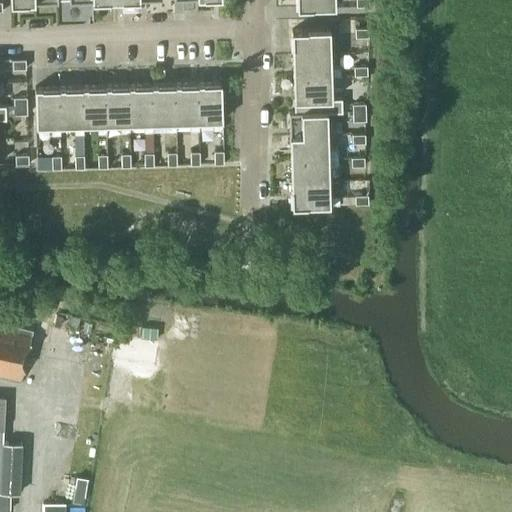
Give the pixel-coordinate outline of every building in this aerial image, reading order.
[(368,26),(356,27),(356,35),(369,35),(368,26)] [(293,54),(331,53),(330,27),(292,28),(293,54)] [(293,79),(332,78),(332,74),(341,74),(341,65),(331,66),(331,53),(293,54),(293,79)] [(13,58),(13,67),(27,66),(26,57),(13,58)] [(367,64),(354,65),(355,73),(367,73),(367,64)] [(332,78),(293,79),(294,106),(343,105),(343,98),(333,98),(332,78)] [(222,118),(221,80),(193,81),(195,128),(199,128),(199,119),(213,119),(213,128),(222,128),(222,118)] [(195,128),(193,81),(170,82),(171,129),(176,129),(176,120),(190,119),(190,129),(195,128)] [(148,130),(147,82),(124,83),(125,131),(130,130),(129,121),(144,121),(144,130),(148,130)] [(171,129),(170,82),(147,82),(148,130),(153,130),(152,120),(167,120),(167,129),(171,129)] [(125,131),(124,83),(101,84),(102,131),(106,131),(106,122),(121,121),(121,131),(125,131)] [(79,132),(78,84),(54,85),(56,133),(60,133),(60,123),(74,123),(75,132),(79,132)] [(102,131),(101,84),(78,84),(79,132),(83,132),(83,123),(98,122),(98,131),(102,131)] [(35,86),(36,124),(51,124),(52,133),(56,133),(54,85),(35,86)] [(26,96),(14,96),(14,104),(14,105),(27,104),(26,96)] [(353,111),(366,110),(365,102),(353,102),(353,111)] [(6,111),(6,114),(14,113),(14,105),(14,104),(5,104),(6,111)] [(27,104),(14,105),(14,113),(27,113),(27,104)] [(290,132),(329,130),(328,112),(343,112),(343,105),(294,106),(294,110),(289,110),(290,132)] [(366,110),(353,111),(354,119),(366,118),(366,110)] [(329,130),(290,132),(290,159),(339,157),(338,149),(329,149),(329,130)] [(365,132),(352,133),(352,142),(365,141),(365,132)] [(191,164),(200,163),(200,150),(190,151),(191,164)] [(215,163),(224,163),(223,150),(214,150),(215,163)] [(168,164),(177,164),(177,151),(167,151),(168,164)] [(122,166),(131,165),(130,152),(121,153),(122,166)] [(145,165),(154,165),(153,152),(144,152),(145,165)] [(15,154),(16,163),(29,162),(29,153),(15,154)] [(99,166),(108,166),(107,153),(98,153),(99,166)] [(52,168),(61,167),(61,154),(52,155),(52,168)] [(75,167),(84,167),(84,154),(75,154),(75,167)] [(364,155),(352,156),(352,164),(365,164),(364,155)] [(291,181),(330,180),(329,166),(339,166),(339,157),(290,159),(291,181)] [(330,180),(291,181),(292,205),(330,204),(330,203),(339,203),(339,194),(330,195),(330,180)] [(368,202),(368,193),(355,193),(355,202),(368,202)] [(50,302),(4,293),(2,306),(48,314),(50,302)] [(77,327),(80,316),(72,314),(69,325),(77,327)] [(0,374),(21,379),(32,329),(0,321),(0,374)] [(2,490),(11,491),(20,491),(23,441),(4,441),(2,490)] [(77,475),(72,500),(84,502),(88,477),(77,475)] [(0,508),(6,509),(10,509),(11,491),(2,490),(0,490),(0,508)] [(43,502),(42,511),(65,511),(66,503),(43,502)]
